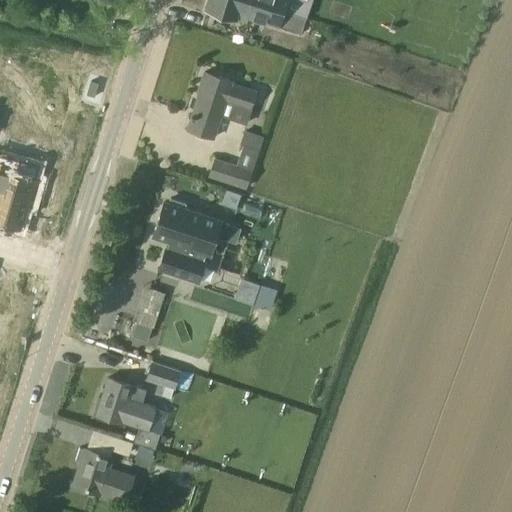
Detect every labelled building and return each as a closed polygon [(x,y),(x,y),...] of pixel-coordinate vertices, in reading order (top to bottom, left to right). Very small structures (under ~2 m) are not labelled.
[(279,27),(284,11),(248,0),(208,0),(206,10),(236,19),(246,22),(247,17),(279,27)] [(305,18),(307,19),(312,0),(248,0),(284,11),(305,18)] [(279,27),(300,34),(305,18),(284,11),(279,27)] [(232,81),(205,72),(199,89),(201,89),(188,130),(213,138),(225,102),(251,111),(257,92),(232,83),(232,81)] [(99,83),(91,80),(86,95),(95,98),(99,83)] [(263,137),(245,131),(240,144),(244,146),(237,166),(214,158),(208,177),(246,189),(263,137)] [(0,160),(0,221),(0,222),(0,221),(0,223),(4,225),(4,223),(20,227),(27,202),(31,203),(38,180),(7,172),(10,164),(0,160)] [(226,190),(221,206),(236,211),(241,196),(226,190)] [(164,202),(153,235),(171,241),(167,251),(165,250),(159,268),(199,281),(205,263),(203,263),(207,253),(210,254),(217,233),(236,240),(240,228),(221,222),(221,221),(184,209),(186,204),(170,199),(168,204),(164,202)] [(259,285),(241,279),(234,300),(252,306),(259,285)] [(151,328),(136,323),(132,336),(147,341),(151,328)] [(181,370),(152,360),(145,379),(165,386),(162,395),(171,399),(181,370)] [(98,397),(92,415),(104,419),(104,417),(122,423),(123,422),(138,427),(134,441),(156,448),(160,434),(149,430),(156,406),(142,402),(145,391),(141,389),(108,378),(101,398),(98,397)] [(112,458),(80,447),(76,460),(81,462),(74,485),(100,494),(101,492),(127,501),(135,478),(108,469),(112,458)]
